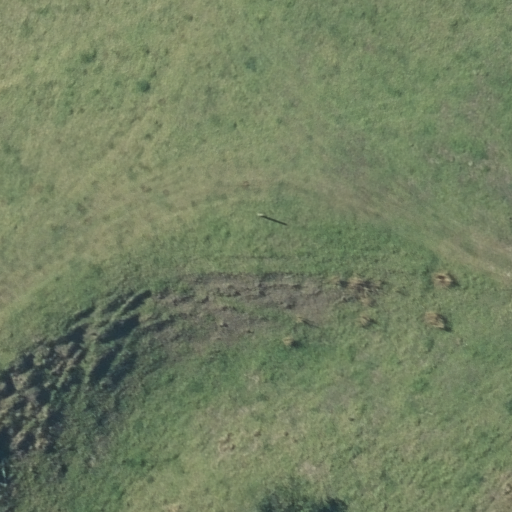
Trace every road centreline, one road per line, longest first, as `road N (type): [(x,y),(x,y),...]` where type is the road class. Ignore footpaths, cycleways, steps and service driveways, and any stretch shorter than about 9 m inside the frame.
road 1 (unknown): [(15,271),(121,218),(202,195),(287,193),(376,209),(511,256)]
road 2 (track): [(15,271),(92,34),(94,0)]
